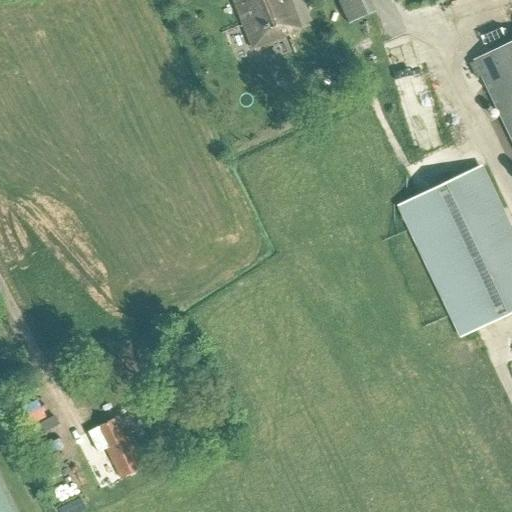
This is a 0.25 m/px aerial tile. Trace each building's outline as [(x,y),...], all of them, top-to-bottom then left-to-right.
[(231,0),(252,51),(301,31),(288,0),(231,0)] [(326,0),(337,25),(360,15),(354,0),(326,0)] [(511,43),(473,62),(511,141),(511,43)] [(386,47),(400,120),(418,117),(404,44),(386,47)] [(511,313),(511,229),(482,166),(396,206),(459,339),(511,313)] [(390,367),(390,379),(410,379),(410,367),(390,367)] [(97,454),(106,449),(120,480),(143,469),(128,437),(124,439),(115,419),(98,427),(99,428),(87,433),(97,454)] [(174,465),(169,453),(157,458),(162,470),(174,465)]
